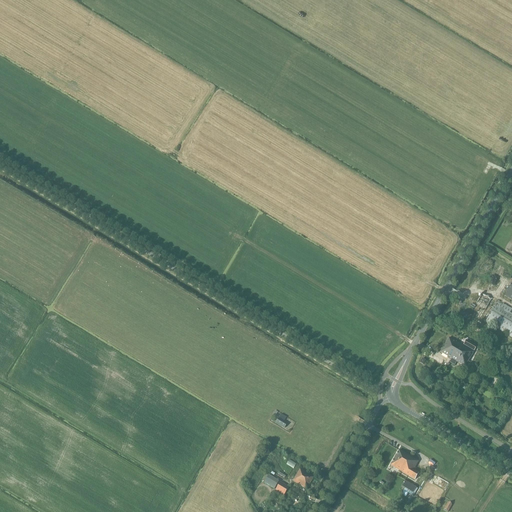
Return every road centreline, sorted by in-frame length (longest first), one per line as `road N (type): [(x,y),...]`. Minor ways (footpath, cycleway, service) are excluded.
road 1 (tertiary): [(410,350),(511,169)]
road 2 (tertiary): [(511,473),(399,405),(392,393)]
road 3 (unclassified): [(319,511),(392,393)]
